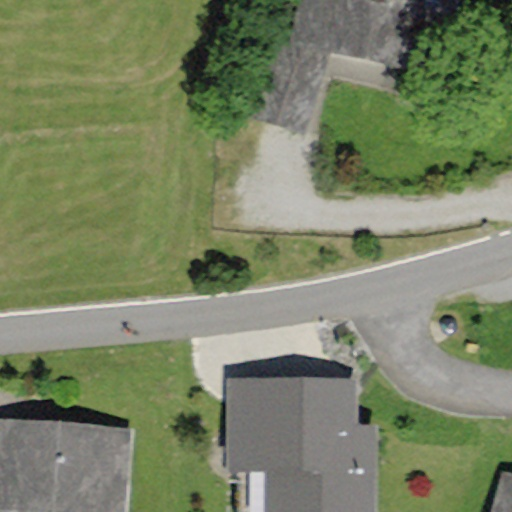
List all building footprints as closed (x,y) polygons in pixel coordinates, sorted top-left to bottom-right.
[(454,0),(295,0),(282,50),(335,64),(431,88),(454,0)] [(313,146),(335,64),(282,50),(268,46),(245,127),(313,146)] [(359,389),(227,388),(227,479),(267,479),(267,511),(378,511),(379,434),(359,434),(359,389)] [(130,511),(136,440),(0,429),(0,511),(130,511)] [(511,511),(511,478),(507,477),(497,511),(511,511)]
